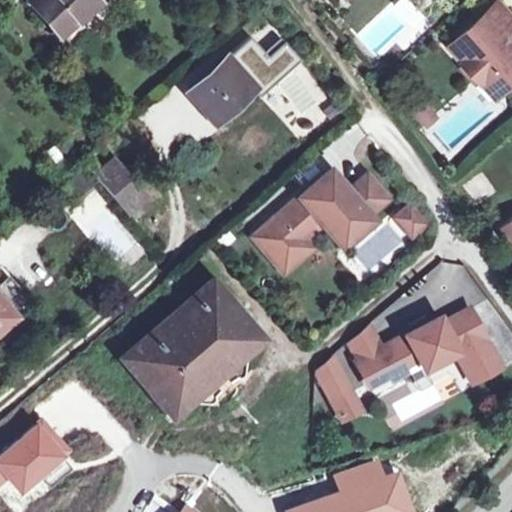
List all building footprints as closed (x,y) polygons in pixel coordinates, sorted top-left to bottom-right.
[(28,0),(58,35),(96,0),(28,0)] [(409,0),(401,0),(395,6),(415,27),(426,16),(409,0)] [(509,81),(511,78),(511,14),(498,0),(496,0),(449,45),(481,79),(495,66),(509,81)] [(213,122),(252,87),(227,57),(187,92),(213,122)] [(495,66),(481,79),(495,94),(509,81),(495,66)] [(183,87),(139,111),(163,156),(207,132),(183,87)] [(423,130),(440,117),(429,102),(412,115),(423,130)] [(110,192),(128,177),(112,157),(93,174),(110,192)] [(73,198),(89,184),(77,170),(60,184),(73,198)] [(298,192),(251,236),(272,258),(294,238),(316,217),(321,222),(337,240),(362,217),(359,212),(377,196),(359,175),(336,196),(330,190),(334,187),(320,172),(298,192)] [(145,197),(128,177),(110,192),(127,213),(143,200),(145,197)] [(403,200),(387,214),(404,233),(421,219),(403,200)] [(272,258),(279,266),(301,246),(299,243),(321,222),(316,217),(294,238),(272,258)] [(511,217),(497,229),(511,248),(511,217)] [(126,361),(170,413),(257,338),(215,286),(210,281),(123,356),(126,361)] [(0,292),(0,298),(15,315),(30,303),(12,282),(0,292)] [(0,328),(15,315),(0,298),(0,328)] [(357,357),(355,359),(367,381),(386,370),(389,376),(404,367),(401,362),(416,353),(423,364),(454,347),(470,376),(498,361),(465,304),(439,319),(436,312),(424,320),(415,324),(378,346),(357,357)] [(421,315),(412,321),(415,324),(424,320),(421,315)] [(365,324),(346,341),(357,357),(378,346),(365,324)] [(330,354),(313,368),(342,417),(351,412),(346,403),(354,399),(330,354)] [(359,407),(354,399),(346,403),(351,412),(359,407)] [(78,455),(39,413),(0,449),(0,487),(5,483),(25,504),(44,486),(53,495),(75,474),(67,466),(78,455)] [(414,511),(401,471),(386,475),(381,460),(334,475),(339,489),(282,508),(283,511),(414,511)] [(197,511),(182,501),(174,511),(197,511)]
